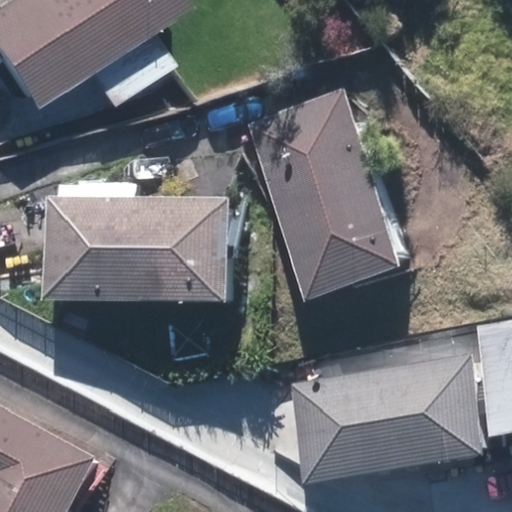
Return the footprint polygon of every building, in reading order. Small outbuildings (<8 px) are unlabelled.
[(183,1),(182,0),(0,0),(0,51),(34,102),(87,66),(112,105),(171,65),(150,24),(183,1)] [(430,262),(358,84),(257,124),(329,303),(430,262)] [(260,197),(60,189),(56,295),(256,303),(260,197)] [(511,319),(497,322),(511,426),(511,319)] [(510,455),(496,350),(307,375),(320,480),(510,455)] [(121,455),(0,394),(0,511),(97,511),(93,510),(121,455)]
